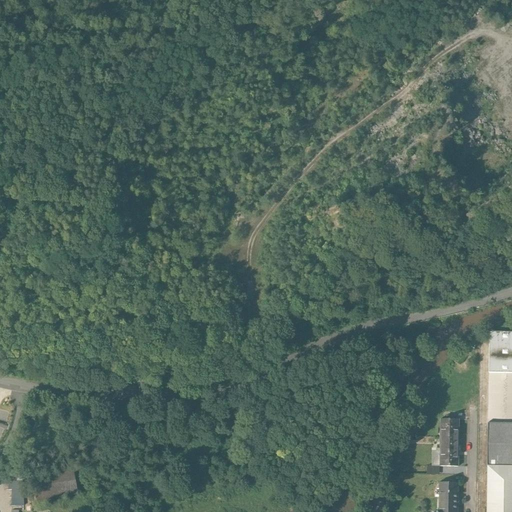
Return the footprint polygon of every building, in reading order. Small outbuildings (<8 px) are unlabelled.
[(511,374),(511,335),(488,335),(487,374),(511,374)] [(511,424),(511,374),(487,374),(484,424),(511,424)] [(464,410),(478,411),(479,395),(464,394),(464,410)] [(439,436),(459,437),(459,422),(440,421),(439,436)] [(511,424),(484,424),(483,468),(511,468),(511,424)] [(438,468),(458,469),(459,437),(439,436),(438,468)] [(32,474),(34,481),(75,474),(74,466),(32,474)] [(22,467),(9,471),(10,490),(13,490),(12,506),(24,506),(24,498),(22,480),(22,467)] [(511,511),(511,468),(483,468),(481,511),(511,511)] [(75,474),(34,481),(37,501),(78,494),(75,474)] [(436,511),(456,511),(457,485),(437,484),(436,511)] [(366,506),(384,510),(387,498),(369,494),(366,506)]
